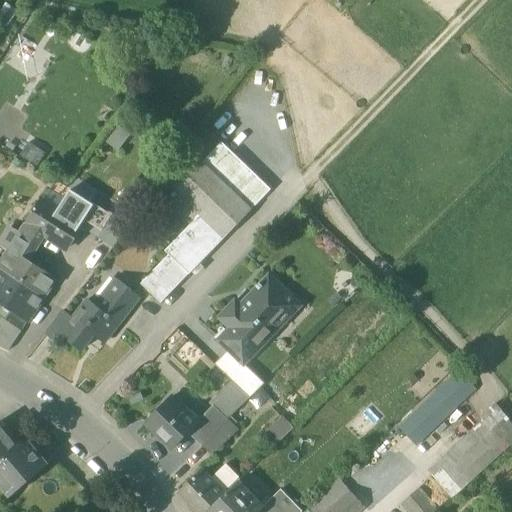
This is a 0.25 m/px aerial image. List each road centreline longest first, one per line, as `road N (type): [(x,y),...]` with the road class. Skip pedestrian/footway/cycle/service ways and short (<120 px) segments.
road 1 (residential): [(73,418),(296,186)]
road 2 (track): [(296,186),(476,0)]
road 3 (tertiary): [(73,418),(161,511)]
